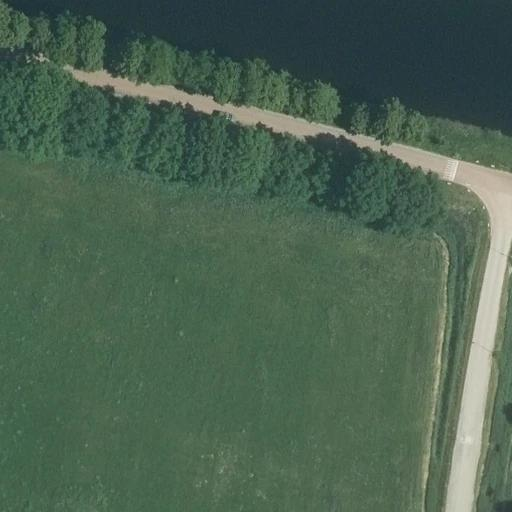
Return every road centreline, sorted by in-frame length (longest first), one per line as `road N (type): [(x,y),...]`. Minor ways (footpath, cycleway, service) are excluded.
road 1 (tertiary): [(511,187),(0,57)]
road 2 (track): [(511,188),(455,511)]
